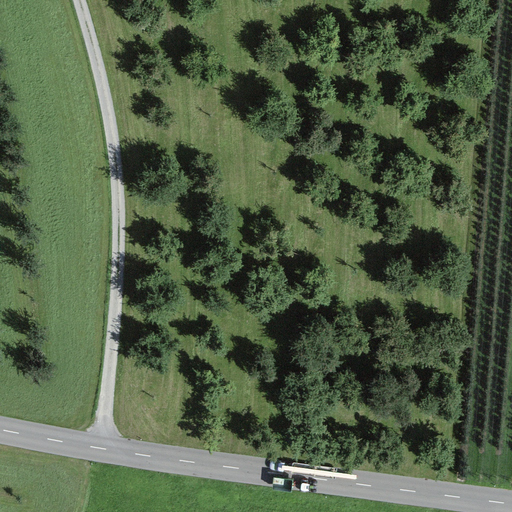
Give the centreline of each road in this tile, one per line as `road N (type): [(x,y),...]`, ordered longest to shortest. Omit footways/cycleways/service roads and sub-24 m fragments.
road 1 (unclassified): [(0,430),(511,503)]
road 2 (track): [(83,0),(119,182),(121,283),(102,450)]
